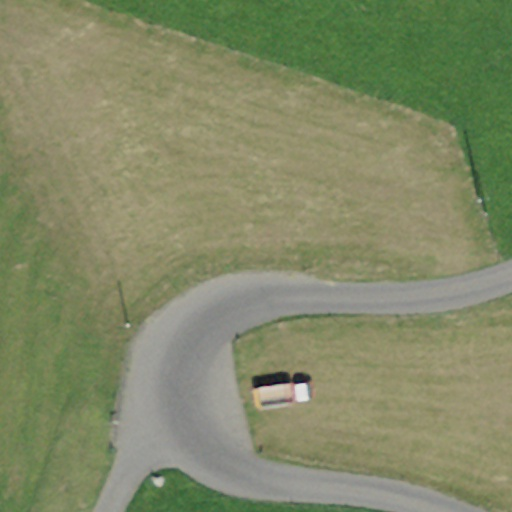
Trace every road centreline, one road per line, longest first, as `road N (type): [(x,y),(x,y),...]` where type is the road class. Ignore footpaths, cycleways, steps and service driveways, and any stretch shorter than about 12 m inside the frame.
road 1 (unclassified): [(511,279),(415,295),(237,303),(209,318),(190,342),(184,366),(192,428),(232,467),(449,511)]
road 2 (track): [(102,511),(132,462),(192,428)]
